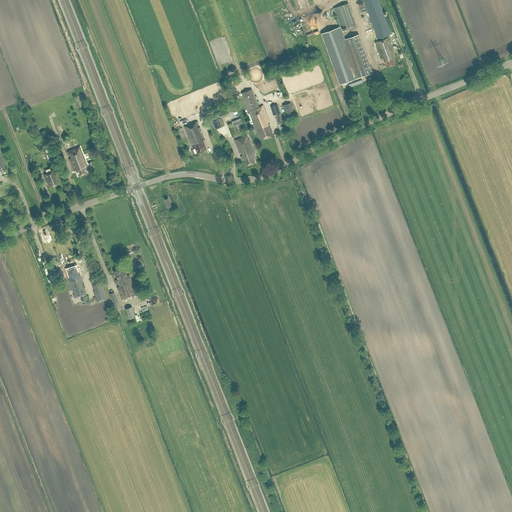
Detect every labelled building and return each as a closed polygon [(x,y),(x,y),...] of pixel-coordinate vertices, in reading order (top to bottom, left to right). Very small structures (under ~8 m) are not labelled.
[(394,58),(396,57),(389,37),(381,40),(380,38),(391,34),(378,0),(363,0),(378,39),(379,41),(375,42),(381,59),(383,58),(387,67),(396,63),(394,58)] [(334,8),(342,29),(355,24),(348,3),(334,8)] [(322,33),(340,84),(372,72),(359,34),(345,39),(340,27),(322,33)] [(295,30),(297,36),(306,33),(304,28),(295,30)] [(242,93),(260,139),(272,135),(271,131),(272,130),(270,124),(269,125),(268,121),(269,121),(263,105),(258,107),(251,89),(242,93)] [(283,105),(288,119),(295,117),(291,102),(283,105)] [(270,106),(274,116),(276,115),(279,124),(283,122),(276,104),(270,106)] [(212,121),(216,128),(224,125),(221,117),(212,121)] [(184,126),(193,149),(195,148),(197,152),(206,149),(203,140),(205,139),(199,127),(198,127),(197,125),(198,124),(197,121),(184,126)] [(255,157),(253,151),(254,150),(250,139),(247,140),(245,134),(234,139),(239,153),(241,152),(242,155),(240,156),(242,159),(244,158),(246,165),(255,162),(254,158),(255,157)] [(68,159),(73,171),(76,170),(78,175),(86,172),(84,167),(87,165),(80,148),(79,146),(66,151),(67,155),(69,155),(70,158),(68,159)] [(45,155),(48,164),(54,162),(49,149),(43,152),(43,150),(40,151),(42,156),(45,155)] [(54,170),(47,173),(43,174),(45,179),(47,179),(49,186),(57,183),(55,178),(57,178),(54,170)] [(72,293),(73,296),(85,292),(78,271),(76,272),(74,266),(67,269),(68,273),(66,274),(67,277),(69,276),(70,280),(68,280),(71,290),(73,290),(74,293),(72,293)] [(117,287),(121,299),(136,294),(128,274),(126,275),(123,268),(113,271),(115,277),(113,278),(115,284),(117,283),(119,287),(117,287)] [(101,286),(93,288),(95,294),(98,292),(100,298),(105,296),(101,286)]
